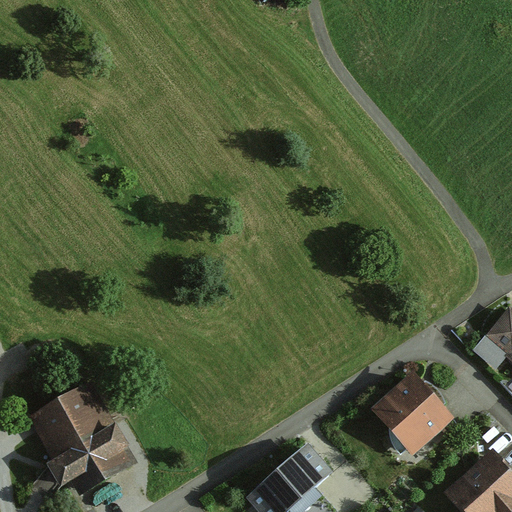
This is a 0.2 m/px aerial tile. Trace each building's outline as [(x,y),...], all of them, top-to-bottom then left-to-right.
[(511,318),(509,316),(491,337),(511,354),(510,356),(511,358),(511,318)] [(447,422),(414,383),(378,413),(411,452),(447,422)] [(133,468),(91,386),(31,417),(73,499),(133,468)] [(284,511),(325,478),(301,450),(248,494),(263,511),(284,511)] [(503,511),(511,504),(511,484),(491,461),(451,496),(465,511),(503,511)]
